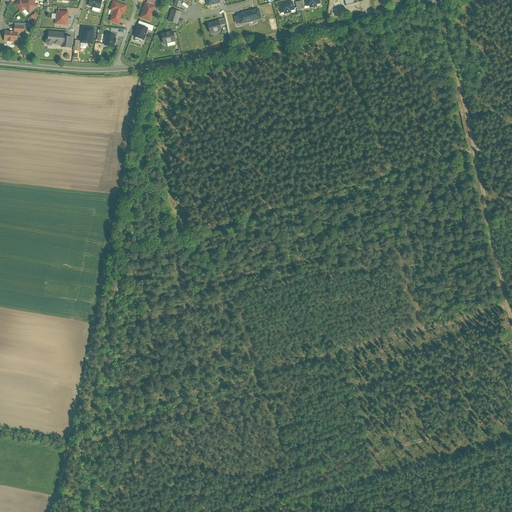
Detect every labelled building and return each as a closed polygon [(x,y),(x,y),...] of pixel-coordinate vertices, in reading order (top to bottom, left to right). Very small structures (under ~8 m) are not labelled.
[(20,1),(14,5),(22,15),(25,12),(28,16),(38,8),(31,0),(24,0),(21,3),(20,1)] [(102,0),(89,0),(88,6),(101,9),(102,0)] [(294,3),(297,11),(304,9),(302,0),(294,3)] [(318,0),(302,0),(304,9),(308,8),(309,10),(316,9),(315,6),(319,6),(318,0)] [(127,7),(113,2),(110,12),(113,13),(110,23),(119,26),(122,16),(124,17),(127,7)] [(292,2),(277,5),(279,15),(283,15),(283,16),(290,15),(290,13),(294,12),(292,2)] [(155,7),(145,4),(140,20),(150,23),(155,7)] [(260,18),(257,7),(236,12),(239,23),(260,18)] [(181,15),(171,11),(167,24),(177,27),(181,15)] [(34,12),(29,18),(33,21),(37,15),(34,12)] [(68,13),(56,12),(55,26),(67,27),(68,13)] [(219,22),(207,25),(209,36),(222,34),(219,22)] [(25,26),(14,26),(14,32),(4,32),(4,43),(9,44),(9,45),(13,45),(14,44),(18,44),(18,35),(25,35),(25,26)] [(148,30),(137,26),(132,39),(144,43),(148,30)] [(95,29),(81,28),(79,45),(93,46),(95,29)] [(173,32),(160,35),(162,47),(175,44),(173,32)] [(64,34),(49,33),(48,43),(45,43),(45,46),(48,48),(51,49),(53,47),(54,46),(54,47),(60,47),(63,47),(63,50),(72,50),(72,38),(64,38),(64,34)] [(116,36),(105,36),(104,49),(115,50),(115,46),(116,46),(116,40),(116,36)]
